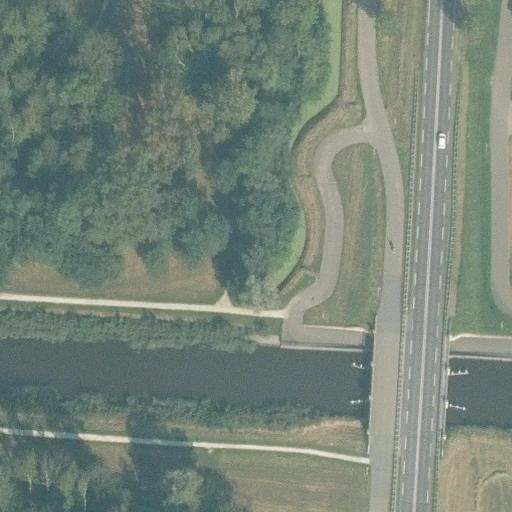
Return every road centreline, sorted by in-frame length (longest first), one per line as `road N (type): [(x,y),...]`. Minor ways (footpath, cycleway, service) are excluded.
road 1 (unclassified): [(378,511),(393,205),(366,73),(366,0)]
road 2 (primary): [(412,511),(441,0)]
